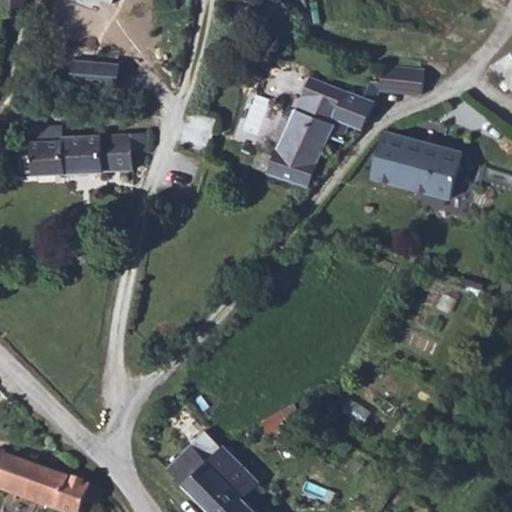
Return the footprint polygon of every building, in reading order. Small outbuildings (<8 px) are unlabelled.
[(8,0),(5,16),(26,21),(30,0),(8,0)] [(177,11),(180,0),(160,0),(161,0),(160,4),(177,11)] [(234,7),(226,0),(217,0),(206,18),(221,27),(234,7)] [(120,86),(122,63),(75,59),(75,85),(120,86)] [(380,91),(424,94),(427,70),(383,65),(380,91)] [(271,172),(310,186),(338,121),(364,130),(378,99),(312,76),(271,172)] [(465,147),(385,130),(372,178),(455,198),(465,147)] [(134,166),(132,133),(64,136),(64,140),(33,142),(34,153),(21,155),(22,171),(36,168),(37,174),(134,166)] [(207,429),(171,466),(215,511),(261,511),(247,497),(263,481),(225,442),(223,445),(207,429)] [(98,508),(105,494),(0,449),(0,485),(60,511),(81,511),(86,502),(98,508)]
